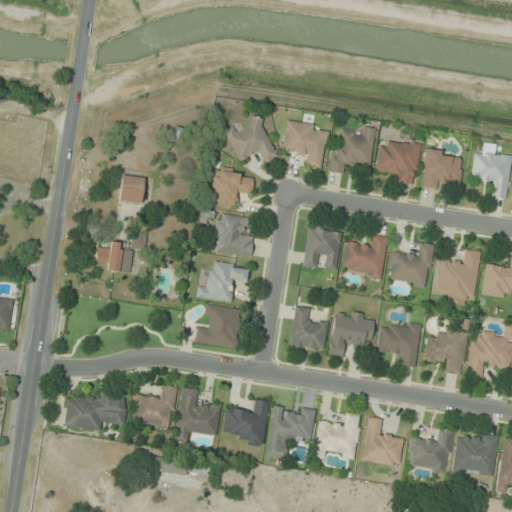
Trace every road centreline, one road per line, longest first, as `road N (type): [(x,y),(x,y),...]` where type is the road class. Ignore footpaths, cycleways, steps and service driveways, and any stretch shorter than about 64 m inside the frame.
road 1 (tertiary): [(11,511),(87,0)]
road 2 (residential): [(33,361),(84,369),(164,356),(511,410)]
road 3 (residential): [(286,194),(511,229)]
road 4 (residential): [(263,372),(286,194)]
